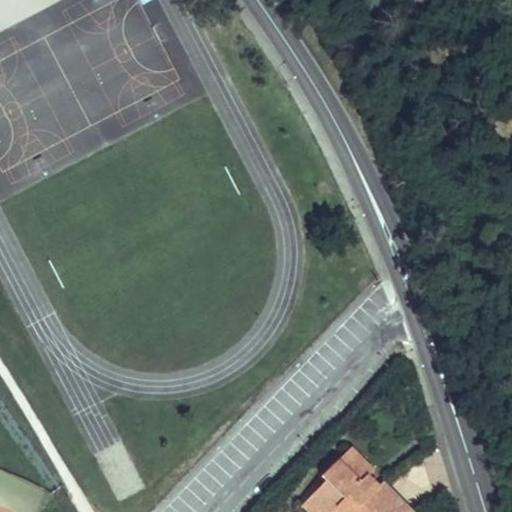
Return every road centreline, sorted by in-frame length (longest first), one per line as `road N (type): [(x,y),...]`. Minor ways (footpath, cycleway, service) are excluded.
road 1 (tertiary): [(417,310),(358,169),(252,0)]
road 2 (residential): [(197,511),(393,319),(417,310)]
road 3 (tertiary): [(484,511),(417,310)]
